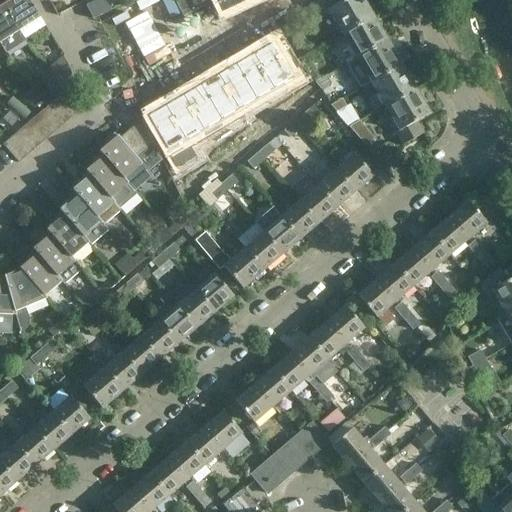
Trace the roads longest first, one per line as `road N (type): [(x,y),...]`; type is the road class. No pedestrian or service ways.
road 1 (residential): [(47,511),(485,127)]
road 2 (residential): [(45,0),(107,101),(0,201)]
road 3 (residential): [(485,127),(411,0)]
